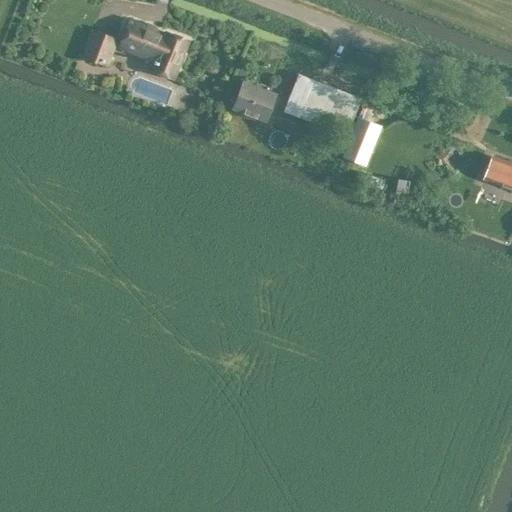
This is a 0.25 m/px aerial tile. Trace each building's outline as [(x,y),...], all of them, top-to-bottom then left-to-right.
[(166,33),(130,19),(118,47),(156,61),(153,69),(174,76),(188,38),(167,31),(166,33)] [(104,64),(114,37),(93,29),(83,56),(104,64)] [(282,109),(344,133),(346,134),(361,96),(296,72),(282,109)] [(265,119),(275,91),(241,79),(231,107),(265,119)] [(380,124),(356,114),(340,154),(364,164),(380,124)] [(203,115),(199,126),(210,130),(214,118),(203,115)] [(511,187),(511,163),(491,156),(484,177),(511,187)] [(480,221),(506,232),(511,219),(485,208),(480,221)]
